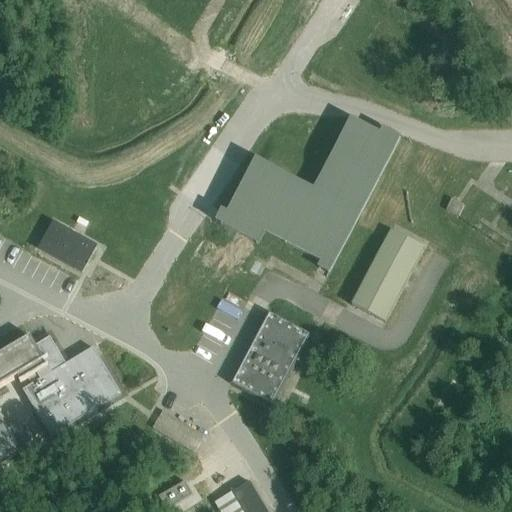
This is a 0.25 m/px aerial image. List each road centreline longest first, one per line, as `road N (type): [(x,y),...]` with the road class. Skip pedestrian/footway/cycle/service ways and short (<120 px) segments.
road 1 (track): [(206,56),(146,113),(98,136),(67,133),(0,100)]
road 2 (track): [(279,95),(206,56),(200,36),(220,0)]
